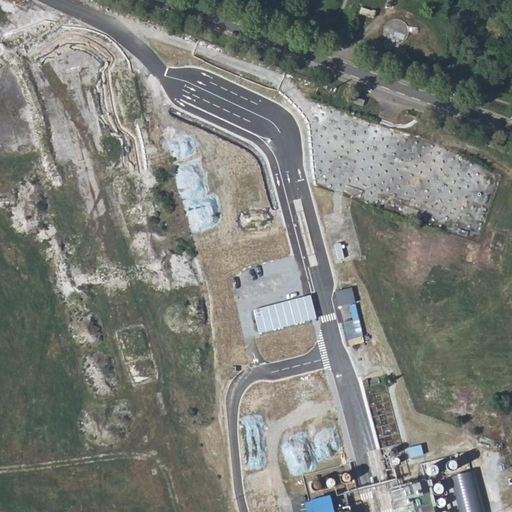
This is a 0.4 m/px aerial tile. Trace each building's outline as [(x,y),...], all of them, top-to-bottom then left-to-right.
[(370,17),(371,11),(361,7),(358,13),(370,17)] [(145,132),(132,135),(118,81),(131,78),(127,62),(83,73),(87,89),(92,88),(106,142),(100,143),(103,156),(148,145),(145,132)] [(335,206),(326,222),(339,230),(349,214),(335,206)] [(341,231),(344,243),(358,239),(355,227),(341,231)] [(358,243),(333,246),(336,261),(360,258),(358,243)] [(353,287),(336,289),(339,305),(355,303),(353,287)] [(435,511),(429,485),(391,495),(395,511),(435,511)]
